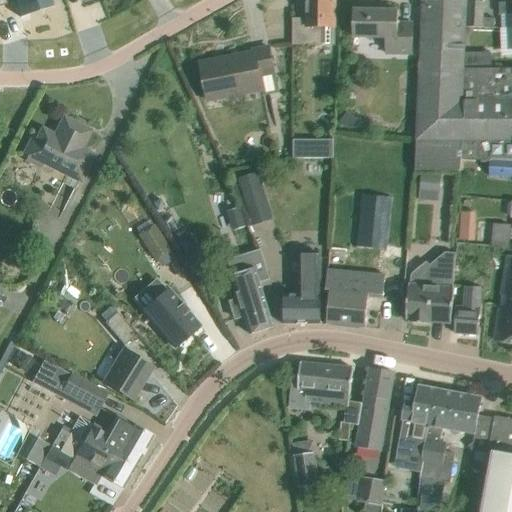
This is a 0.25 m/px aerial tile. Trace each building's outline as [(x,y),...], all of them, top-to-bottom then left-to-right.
[(14,0),(20,18),(22,17),(21,15),(53,5),(53,7),(55,7),(52,0),(14,0)] [(294,19),(294,43),(336,43),(336,27),(337,2),(334,2),(334,0),(307,0),(307,19),(294,19)] [(492,158),(511,158),(511,68),(492,68),(465,68),(466,53),(467,27),(468,1),(433,0),(423,0),(417,142),(461,142),(461,156),(492,158)] [(485,2),(468,1),(467,27),(495,28),(496,19),(484,18),(485,2)] [(511,14),(511,2),(500,3),(500,15),(511,14)] [(387,11),(387,6),(355,5),(354,37),(386,38),(386,53),(413,53),(414,23),(399,23),(399,11),(387,11)] [(254,51),(254,53),(201,63),(209,101),(278,87),(270,47),(254,51)] [(465,68),(492,68),(492,53),(466,53),(465,68)] [(347,111),(339,121),(350,130),(358,120),(347,111)] [(81,149),(90,131),(64,119),(56,137),(43,131),(37,144),(33,141),(26,154),(31,156),(29,161),(42,167),(44,163),(82,181),(94,155),(81,149)] [(294,140),(294,159),(333,159),(333,140),(294,140)] [(460,170),(461,156),(461,142),(417,142),(415,169),(460,170)] [(491,177),(511,177),(511,158),(492,158),(491,177)] [(259,172),(238,179),(244,197),(265,190),(259,172)] [(422,180),(421,190),(440,191),(441,181),(422,180)] [(364,195),(358,249),(388,252),(393,198),(364,195)] [(102,267),(140,240),(128,223),(141,214),(129,197),(77,233),(102,267)] [(160,199),(153,204),(158,210),(164,206),(160,199)] [(239,208),(227,212),(233,231),(245,228),(239,208)] [(494,224),(492,247),(509,249),(511,226),(494,224)] [(154,225),(139,235),(148,249),(163,239),(154,225)] [(461,225),(460,241),(475,241),(476,225),(475,225),(461,225)] [(190,233),(177,240),(185,255),(198,248),(190,233)] [(260,250),(229,260),(240,299),(231,302),(236,319),(245,316),(251,335),(274,327),(259,284),(271,280),(264,257),(260,250)] [(410,285),(407,320),(410,320),(410,323),(415,323),(432,324),(432,322),(435,322),(452,323),(453,307),(455,288),(454,288),(456,253),(446,252),(430,266),(427,262),(412,275),(411,285),(410,285)] [(284,295),(284,324),(322,324),(322,295),(321,255),(300,255),(300,295),(284,295)] [(495,340),(511,343),(511,257),(508,257),(495,340)] [(329,271),(327,293),(331,293),(328,324),(327,324),(327,326),(356,328),(367,329),(367,328),(366,328),(369,297),(383,298),(385,277),(349,273),(329,271)] [(48,286),(43,294),(55,302),(61,294),(48,286)] [(455,333),(479,335),(482,288),(466,287),(465,308),(457,307),(455,333)] [(170,293),(145,315),(176,351),(201,329),(170,293)] [(117,313),(105,323),(124,345),(136,336),(117,313)] [(123,351),(116,362),(108,357),(104,358),(95,372),(96,376),(104,381),(103,382),(133,400),(153,368),(123,351)] [(44,361),(32,383),(85,411),(89,403),(100,408),(107,394),(44,361)] [(292,377),(289,409),(310,411),(311,404),(349,408),(354,368),(301,363),(300,378),(292,377)] [(395,374),(371,369),(358,447),(381,451),(395,374)] [(422,459),(429,425),(433,426),(439,390),(419,386),(416,404),(406,402),(402,420),(405,420),(398,454),(422,459)] [(439,390),(433,426),(429,425),(422,459),(422,462),(424,462),(421,478),(450,484),(456,454),(446,452),(447,444),(441,443),(443,428),(476,434),(482,398),(439,390)] [(78,416),(69,432),(69,433),(99,449),(135,468),(153,437),(121,418),(110,435),(78,416)] [(493,452),(481,511),(511,511),(511,419),(495,417),(489,452),(493,452)] [(52,446),(40,469),(55,477),(60,467),(96,486),(102,476),(123,489),(135,468),(99,449),(69,433),(69,434),(61,430),(52,446)] [(32,437),(21,458),(39,467),(50,446),(32,437)] [(315,449),(293,451),(298,487),(320,485),(315,449)] [(385,481),(362,477),(358,502),(380,506),(385,481)] [(434,481),(421,478),(418,508),(429,510),(434,481)]
